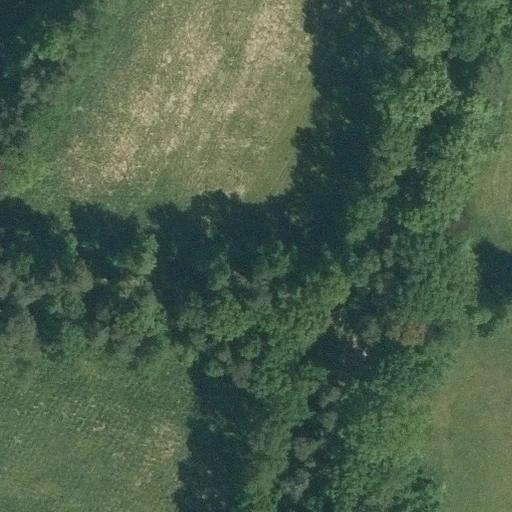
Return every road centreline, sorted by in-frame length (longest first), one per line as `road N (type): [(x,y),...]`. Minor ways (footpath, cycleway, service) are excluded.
road 1 (track): [(308,511),(457,0)]
road 2 (track): [(0,279),(382,301)]
